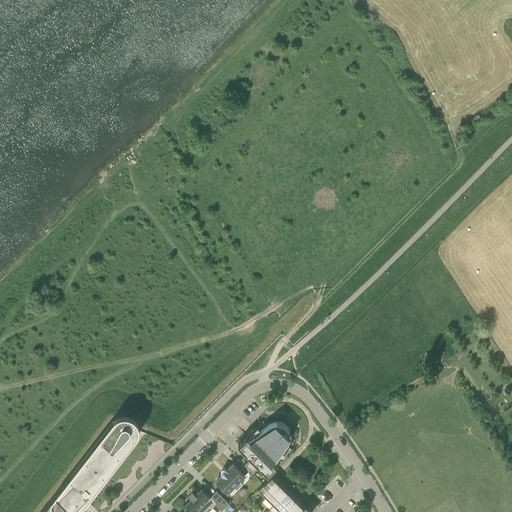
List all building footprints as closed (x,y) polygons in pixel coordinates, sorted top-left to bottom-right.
[(435,357),(427,362),(430,367),(432,365),(433,368),(440,364),(435,357)] [(102,486),(137,441),(138,440),(139,439),(139,437),(140,435),(140,433),(140,432),(140,431),(140,430),(140,429),(140,428),(140,427),(139,426),(139,425),(138,424),(138,423),(137,422),(137,421),(135,420),(134,419),(132,418),(130,417),(129,416),(128,416),(126,416),(124,416),(123,416),(121,416),(119,417),(118,417),(116,418),(115,419),(113,420),(55,495),(42,511),(78,511),(82,507),(86,503),(87,504),(87,505),(88,505),(103,486),(103,485),(102,486)] [(262,420),(255,428),(238,445),(249,455),(245,459),(253,467),(257,463),(267,474),(291,449),(286,444),(287,444),(288,442),(289,441),(289,440),(290,438),(290,437),(290,436),(290,435),(290,434),(290,433),(289,431),(289,430),(288,429),(288,428),(287,427),(286,426),(285,425),(284,424),(283,424),(282,423),(281,423),(280,422),(279,422),(277,422),(275,422),(274,422),(273,422),(271,423),(270,424),(269,424),(267,425),(262,420)] [(222,475),(216,481),(227,492),(233,487),(236,490),(243,484),(239,480),(245,475),(244,475),(249,470),(241,462),(236,466),(233,464),(227,470),(227,469),(226,469),(225,469),(224,469),(223,469),(222,469),(222,470),(221,470),(221,471),(221,472),(221,473),(221,474),(222,474),(222,475)] [(266,497),(281,482),(276,477),(275,479),(272,476),(258,489),(266,497)] [(281,482),(266,497),(274,505),(287,491),(284,488),(286,487),(281,482)] [(189,497),(191,498),(185,504),(192,511),(207,511),(215,505),(221,510),(229,503),(216,490),(210,497),(201,488),(195,494),(194,492),(189,497)] [(290,494),(287,491),(274,505),(280,511),(281,511),(297,497),(292,492),(290,494)] [(301,502),(297,497),(281,511),(296,511),(303,506),(300,504),(301,502)]
